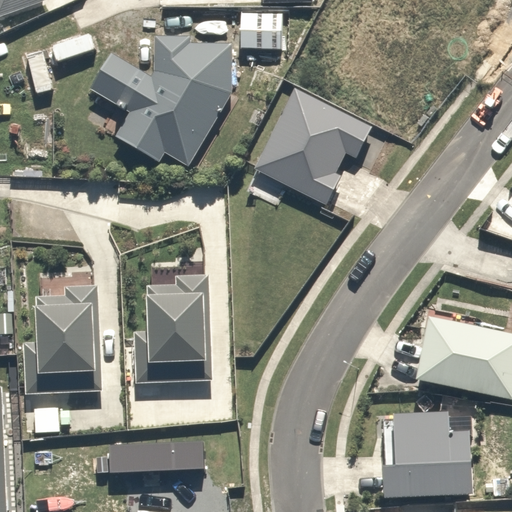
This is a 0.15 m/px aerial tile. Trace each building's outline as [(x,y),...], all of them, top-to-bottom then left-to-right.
[(0,0),(0,16),(48,0),(0,0)] [(227,94),(226,45),(185,46),(185,30),(147,30),(148,76),(114,56),(96,90),(142,114),(126,143),(160,162),(165,154),(187,166),(227,94)] [(326,207),(368,128),(296,90),(254,169),(326,207)] [(151,334),(136,334),(137,388),(215,386),(212,276),(175,277),(176,286),(150,287),(151,334)] [(38,345),(23,346),(26,399),(108,395),(103,285),(64,286),(64,296),(35,297),(38,345)] [(511,398),(511,396),(511,331),(434,315),(421,379),(511,398)] [(476,497),(472,433),(451,434),(450,414),(379,418),(383,501),(476,497)]
